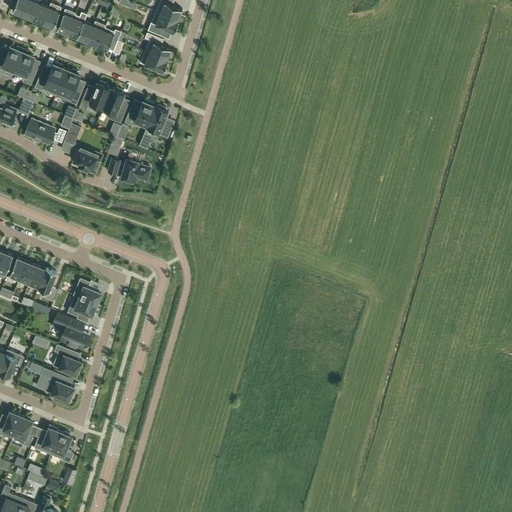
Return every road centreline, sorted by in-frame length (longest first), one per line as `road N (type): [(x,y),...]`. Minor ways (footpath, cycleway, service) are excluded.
road 1 (residential): [(0,386),(80,419),(120,276),(79,259)]
road 2 (residential): [(162,269),(96,511)]
road 3 (residential): [(0,21),(174,92)]
road 4 (residential): [(0,130),(73,173),(113,184)]
